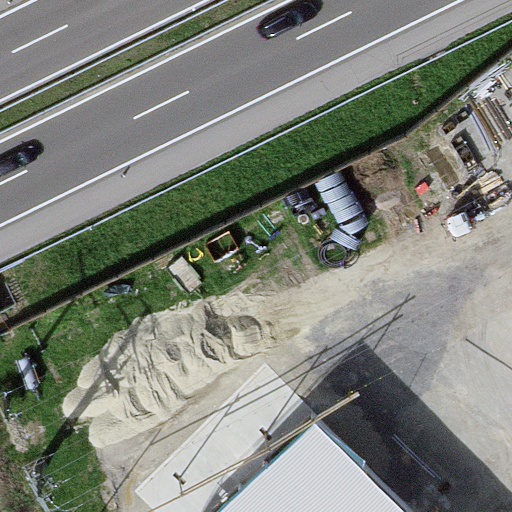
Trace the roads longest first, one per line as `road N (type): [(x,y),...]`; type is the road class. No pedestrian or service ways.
road 1 (motorway): [(0,183),(375,0)]
road 2 (motorway): [(119,0),(0,58)]
